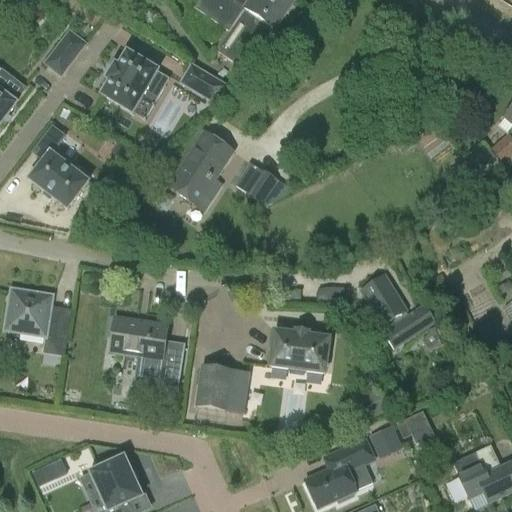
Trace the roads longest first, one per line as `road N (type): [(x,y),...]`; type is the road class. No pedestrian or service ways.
road 1 (residential): [(280,277),(180,277),(0,239)]
road 2 (track): [(456,10),(412,54),(339,82),(266,141),(237,145)]
road 3 (residential): [(222,511),(196,453),(0,421)]
road 4 (residential): [(104,30),(0,173)]
